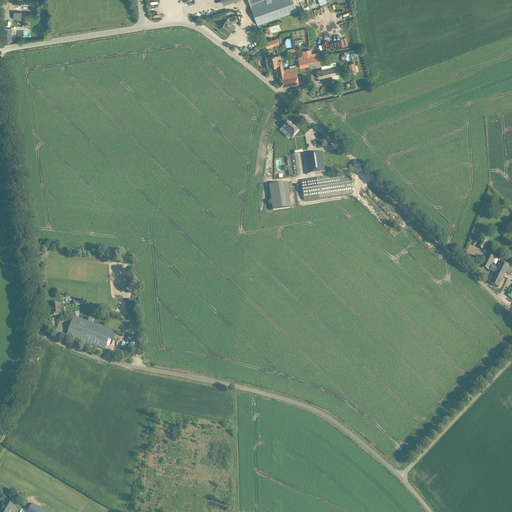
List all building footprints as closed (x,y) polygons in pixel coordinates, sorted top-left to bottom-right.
[(233,0),(248,0),(257,25),(297,11),(292,0),(221,0),(223,4),(233,0)] [(13,20),(18,20),(13,20),(13,26),(13,27),(23,27),(23,20),(19,20),(23,20),(23,12),(18,12),(13,12),(13,20)] [(231,30),(233,28),(232,28),(234,25),(232,23),(238,21),(236,15),(229,18),(226,21),(223,24),(220,28),(228,34),(231,30)] [(11,29),(10,29),(5,28),(4,32),(4,31),(2,42),(8,43),(9,38),(10,38),(11,33),(10,33),(11,29)] [(277,38),(270,41),(265,43),(266,48),(272,46),(279,43),(277,38)] [(276,55),(268,57),(270,67),(278,65),(278,67),(282,66),(281,60),(277,61),(276,55)] [(306,58),(307,65),(321,63),(319,55),(311,57),(306,58)] [(300,66),(307,65),(306,58),(302,58),(298,59),(300,66)] [(332,75),(333,78),(333,79),(334,79),(335,79),(337,78),(338,78),(338,77),(339,77),(338,74),(336,66),(335,62),(329,63),(329,64),(330,68),(322,70),(317,71),(319,78),(332,75)] [(281,86),(286,85),(299,83),(296,68),(283,70),(282,66),(278,67),(280,76),(279,76),(281,86)] [(288,121),(282,127),(287,132),(292,137),(299,130),(294,126),(293,126),(288,121)] [(282,153),(308,149),(306,139),(281,143),(282,153)] [(322,152),(317,153),(304,155),(307,174),(325,172),(322,152)] [(298,156),(287,157),(289,176),(300,175),(298,156)] [(349,173),(344,174),(301,180),(304,200),(352,193),(349,173)] [(272,210),(291,208),(287,182),(268,185),(272,210)] [(484,238),(478,247),(482,249),(488,241),(484,238)] [(484,261),(482,267),(488,270),(489,268),(494,258),(487,255),(484,261)] [(488,270),(495,273),(503,277),(506,272),(509,274),(511,270),(511,268),(511,265),(509,264),(509,265),(501,261),(499,265),(498,265),(498,266),(497,269),(494,268),(493,269),(489,268),(488,270)] [(499,287),(502,280),(503,277),(495,273),(493,277),(491,276),(490,278),(488,282),(490,283),(499,287)] [(61,306),(61,304),(61,303),(50,304),(50,308),(51,308),(52,316),(60,315),(60,312),(64,311),(64,306),(61,306)] [(67,335),(105,349),(112,330),(74,316),(67,335)] [(128,334),(131,326),(113,319),(111,323),(115,325),(114,328),(119,329),(118,330),(128,334)] [(11,511),(15,507),(5,501),(3,505),(4,506),(0,511),(11,511)]
